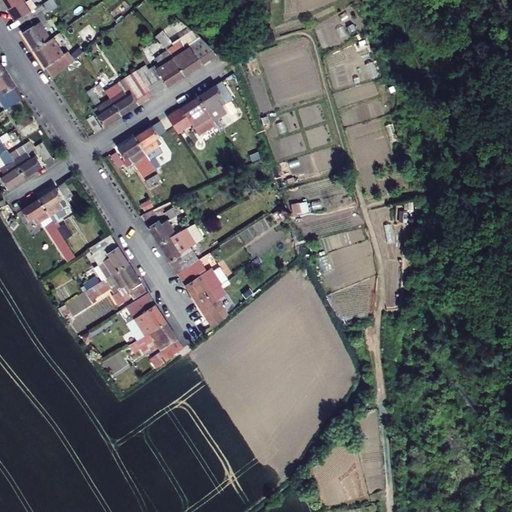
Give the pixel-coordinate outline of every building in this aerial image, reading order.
[(29,0),(27,0),(16,8),(21,14),(33,6),(29,0)] [(48,10),(56,6),(52,0),(47,0),(44,2),(48,10)] [(38,13),(33,6),(21,14),(25,21),(38,13)] [(36,22),(22,31),(32,47),(50,35),(43,25),(39,27),(36,22)] [(163,30),(156,34),(163,47),(170,43),(163,30)] [(62,54),(50,35),(32,47),(52,77),(76,61),(68,49),(62,54)] [(180,40),(153,56),(157,63),(184,47),(180,40)] [(193,70),(180,51),(145,75),(157,93),(193,70)] [(0,89),(13,82),(2,66),(0,67),(0,89)] [(139,66),(125,75),(143,103),(157,93),(145,75),(139,66)] [(141,104),(132,90),(130,91),(122,79),(107,89),(112,95),(113,98),(125,115),(141,104)] [(222,80),(207,91),(218,109),(230,101),(227,98),(232,95),(222,80)] [(103,83),(99,86),(108,98),(112,95),(107,89),(103,83)] [(101,102),(104,100),(96,88),(93,90),(101,102)] [(207,91),(189,103),(199,117),(205,113),(207,116),(218,109),(207,91)] [(125,115),(113,98),(97,109),(108,126),(125,115)] [(96,116),(89,120),(98,133),(105,129),(96,116)] [(156,125),(139,136),(151,153),(161,146),(159,143),(165,139),(156,125)] [(139,136),(122,147),(132,161),(136,158),(139,161),(151,153),(139,136)] [(9,151),(17,163),(28,179),(44,168),(36,156),(40,153),(29,137),(9,151)] [(121,151),(114,155),(123,167),(129,163),(121,151)] [(151,153),(139,161),(143,168),(155,159),(151,153)] [(8,175),(4,178),(12,190),(28,179),(17,163),(5,171),(8,175)] [(0,180),(0,191),(3,197),(8,193),(0,180)] [(72,182),(66,186),(74,198),(79,194),(72,182)] [(62,188),(44,200),(56,219),(63,227),(75,219),(66,205),(72,201),(62,188)] [(44,200),(26,212),(36,226),(41,223),(44,226),(56,219),(44,200)] [(163,245),(183,233),(176,222),(171,225),(157,206),(142,213),(163,245)] [(133,264),(112,231),(91,245),(104,266),(98,270),(107,283),(116,276),(133,264)] [(189,242),(183,233),(163,245),(173,260),(188,251),(184,245),(189,242)] [(183,275),(202,262),(195,250),(175,262),(183,275)] [(211,271),(205,261),(202,262),(183,275),(200,300),(220,287),(225,284),(215,269),(211,271)] [(144,281),(133,264),(116,276),(123,287),(128,284),(132,289),(144,281)] [(146,284),(132,293),(136,299),(151,290),(146,284)] [(227,298),(220,287),(200,300),(210,315),(225,306),(223,302),(227,298)] [(65,304),(74,316),(90,305),(81,293),(65,304)] [(171,321),(154,295),(133,309),(151,335),(154,333),(171,321)] [(180,335),(171,321),(154,333),(160,342),(165,340),(167,343),(180,335)] [(169,345),(159,353),(164,359),(185,343),(182,337),(170,347),(169,345)] [(112,376),(128,364),(118,351),(102,362),(112,376)]
